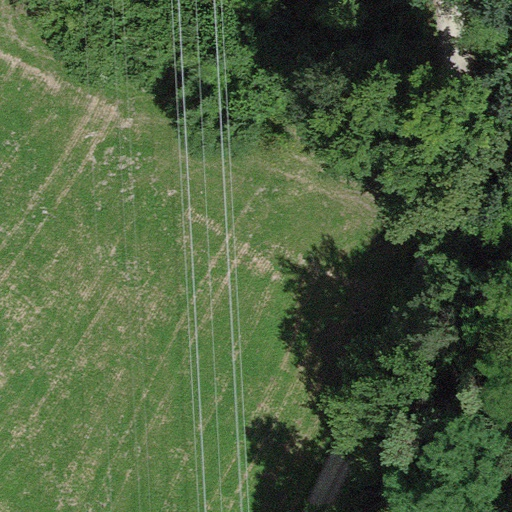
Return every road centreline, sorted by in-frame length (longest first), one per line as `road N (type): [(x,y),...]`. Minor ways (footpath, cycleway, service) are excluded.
road 1 (track): [(302,511),(447,208)]
road 2 (track): [(450,0),(465,103),(447,208)]
